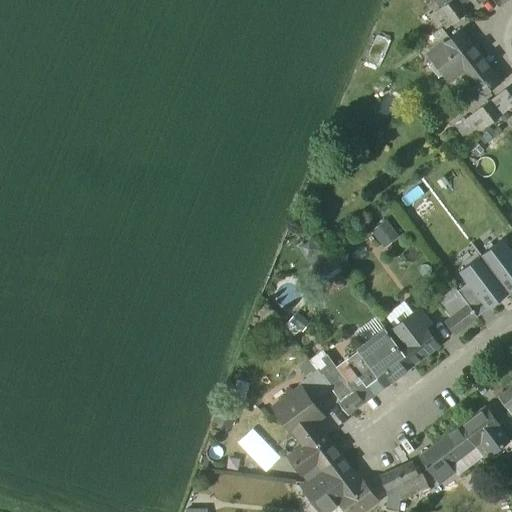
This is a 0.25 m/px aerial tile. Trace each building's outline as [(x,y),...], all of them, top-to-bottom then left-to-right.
[(465,15),(454,0),(437,0),(443,7),(435,13),(447,28),(465,15)] [(442,29),(424,42),(432,52),(450,39),(442,29)] [(432,52),(428,55),(448,81),(462,71),(481,56),(461,30),(450,39),(432,52)] [(501,82),(481,56),(462,71),(482,97),(501,82)] [(511,97),(506,89),(488,103),(500,117),(511,107),(511,97)] [(500,117),(488,103),(477,111),(488,126),(489,126),(500,117)] [(488,126),(477,111),(466,120),(477,134),(488,126)] [(375,229),(384,248),(400,240),(391,221),(375,229)] [(511,250),(511,251),(502,239),(481,255),(496,276),(509,293),(511,290),(511,250)] [(496,276),(481,255),(459,272),(468,283),(488,309),(509,293),(496,276)] [(461,296),(443,310),(450,319),(468,305),(461,296)] [(450,319),(445,323),(454,335),(477,317),(468,305),(450,319)] [(418,309),(388,332),(413,365),(439,346),(425,326),(429,323),(418,309)] [(309,330),(310,318),(295,317),(294,328),(309,330)] [(387,330),(346,361),(367,388),(381,377),(387,385),(413,365),(388,332),(387,330)] [(319,372),(300,386),(302,388),(313,403),(332,389),(319,372)] [(302,388),(297,391),(288,390),(286,399),(274,408),(295,435),(303,444),(322,430),(315,421),(322,415),(313,403),(302,388)] [(511,413),(511,392),(510,390),(499,398),(511,414),(511,413)] [(355,391),(341,402),(340,402),(339,403),(348,414),(364,402),(355,391)] [(501,427),(486,408),(460,427),(475,447),(482,441),(492,455),(510,441),(500,428),(501,427)] [(460,427),(420,458),(439,483),(454,471),(460,467),(456,461),(475,447),(460,427)] [(322,430),(303,444),(303,445),(289,456),(309,482),(322,471),(323,470),(342,456),(322,430)] [(258,459),(271,472),(285,458),(272,444),(258,459)] [(323,470),(322,471),(309,482),(303,487),(321,511),(328,511),(339,503),(345,511),(362,511),(378,500),(363,480),(361,481),(342,456),(323,470)] [(418,475),(413,463),(396,471),(402,483),(399,504),(407,504),(408,496),(428,487),(422,473),(418,475)] [(402,483),(396,471),(380,478),(389,497),(386,510),(398,511),(399,504),(402,483)]
